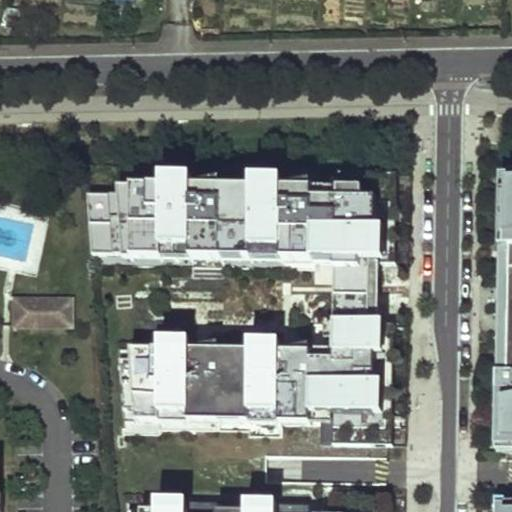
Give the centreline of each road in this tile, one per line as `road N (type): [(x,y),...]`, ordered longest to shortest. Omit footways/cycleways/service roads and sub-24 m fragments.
road 1 (residential): [(445,511),(448,62)]
road 2 (residential): [(448,62),(0,75)]
